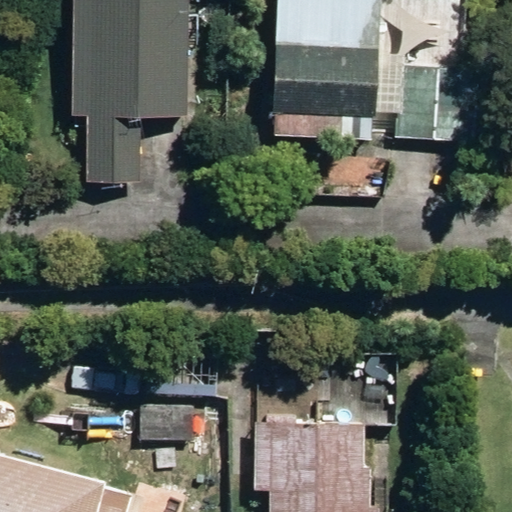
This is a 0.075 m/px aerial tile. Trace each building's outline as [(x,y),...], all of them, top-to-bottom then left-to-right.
[(62,0),(63,109),(154,109),(179,108),(178,0),(62,0)] [(388,131),(466,134),(469,60),(394,59),(396,0),(377,0),(377,42),(368,42),(369,0),(266,0),(262,127),(363,130),(364,104),(397,106),(397,116),(388,116),(388,131)] [(140,389),(210,393),(214,331),(144,326),(140,389)] [(142,404),(142,439),(197,439),(197,404),(142,404)] [(259,511),(367,511),(368,498),(362,497),(361,457),(354,457),(354,414),(248,414),(247,481),(260,481),(259,511)] [(0,511),(118,511),(125,488),(94,480),(96,473),(0,446),(0,511)]
